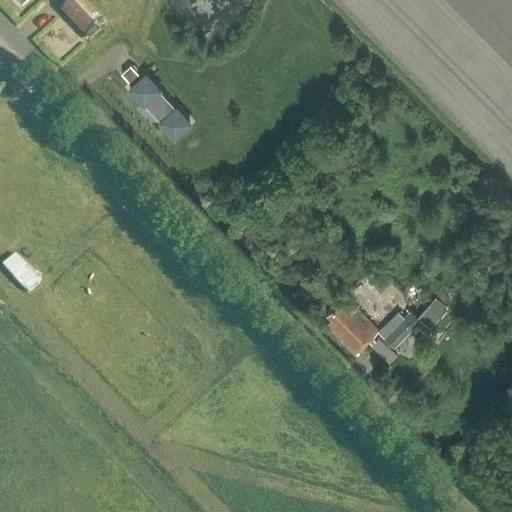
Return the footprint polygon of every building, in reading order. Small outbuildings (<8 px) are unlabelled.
[(76,0),(60,16),(84,42),(102,26),(78,0),(76,0)] [(174,138),(190,124),(145,75),(130,90),(174,138)] [(418,314),(432,328),(456,304),(442,290),(418,314)] [(355,356),(379,332),(345,297),(326,315),(331,321),(326,325),(355,356)] [(394,348),(414,328),(405,320),(385,340),(394,348)]
